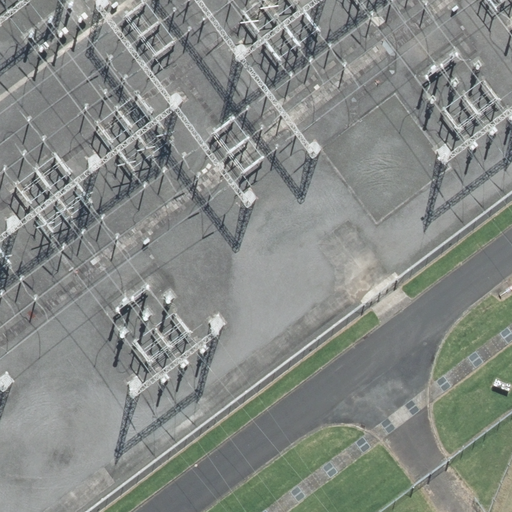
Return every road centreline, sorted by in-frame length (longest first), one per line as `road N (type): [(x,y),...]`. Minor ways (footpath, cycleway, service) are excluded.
road 1 (unclassified): [(511,245),(157,511)]
road 2 (track): [(461,511),(354,362)]
